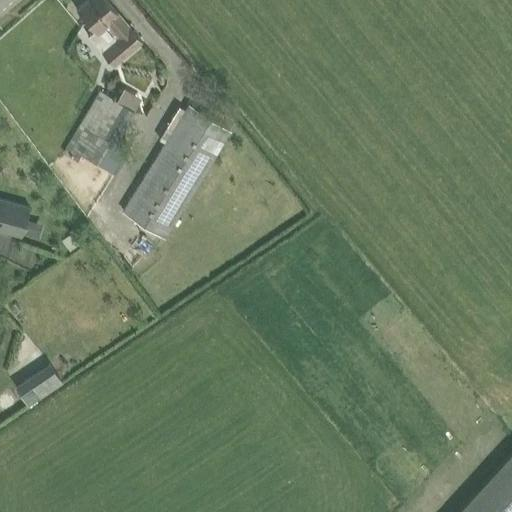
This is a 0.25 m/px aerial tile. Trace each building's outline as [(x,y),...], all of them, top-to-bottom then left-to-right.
[(117,11),(107,0),(85,0),(76,8),(94,29),(88,34),(113,64),(142,40),(129,24),(128,25),(117,11)] [(124,210),(164,236),(230,129),(210,116),(189,104),(124,210)] [(106,150),(75,132),(64,151),(78,159),(82,152),(99,162),(106,150)] [(0,229),(20,235),(28,205),(0,197),(0,229)] [(15,383),(28,402),(61,379),(49,360),(15,383)] [(511,511),(511,449),(458,511),(511,511)]
